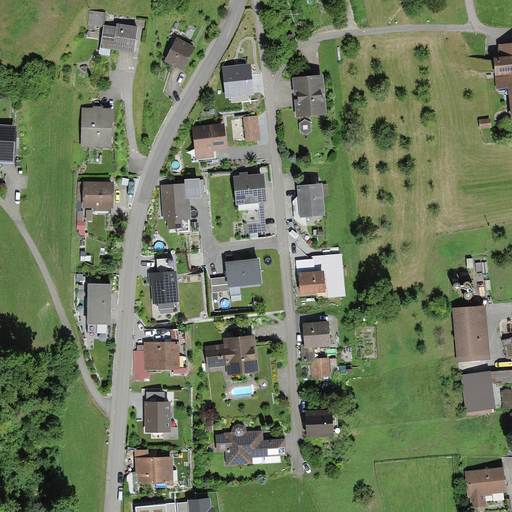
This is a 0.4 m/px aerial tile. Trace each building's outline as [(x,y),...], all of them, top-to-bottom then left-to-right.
[(104,14),(90,11),(88,25),(102,27),(104,14)] [(100,49),(133,55),(137,38),(138,29),(117,25),(116,29),(104,27),(100,49)] [(177,38),(165,62),(183,71),(195,47),(177,38)] [(511,124),(511,45),(497,47),(498,58),(493,59),(496,90),(508,89),(511,124)] [(251,65),(223,67),(225,97),(232,97),(232,102),(249,101),(248,95),(253,95),(252,83),(251,65)] [(292,80),(297,119),(327,116),(323,76),(292,80)] [(112,149),(112,139),(114,139),(115,111),(104,110),(104,108),(98,108),(93,108),(93,110),(83,110),(81,148),(112,149)] [(258,117),(243,119),(246,144),(261,142),(258,117)] [(490,119),(479,120),(480,130),(491,128),(490,119)] [(226,125),(193,128),(195,162),(214,160),(213,153),(228,152),(226,125)] [(0,177),(1,177),(1,164),(8,164),(14,164),(16,128),(0,126),(0,177)] [(258,204),(266,204),(264,176),(235,178),(237,207),(240,207),(242,223),(260,221),(258,204)] [(162,186),(165,222),(169,222),(169,231),(189,230),(189,222),(191,222),(190,202),(201,201),(201,197),(204,197),(204,182),(184,182),(185,186),(162,186)] [(109,211),(113,211),(114,185),(99,185),(83,184),(82,210),(94,211),(94,213),(109,214),(109,211)] [(306,218),(325,217),(322,185),(297,187),(298,194),(299,198),(293,202),(295,219),(302,226),(306,225),(306,218)] [(300,272),(302,292),(324,289),(321,267),(332,265),(330,254),(313,256),(315,270),(300,272)] [(172,256),(157,257),(158,271),(148,271),(149,285),(152,285),(153,301),(158,300),(159,307),(175,306),(174,299),(178,298),(176,267),(173,268),(172,256)] [(262,283),(259,259),(226,262),(228,277),(212,278),(213,292),(230,290),(230,287),(262,283)] [(112,280),(88,280),(88,334),(99,334),(99,321),(112,321),(112,305),(112,280)] [(458,358),(489,356),(485,302),(454,304),(458,358)] [(328,343),(327,321),(305,323),(306,347),(301,347),(302,361),(312,361),(311,344),(328,343)] [(230,374),(258,372),(254,336),(225,339),(226,345),(208,347),(209,366),(229,365),(230,374)] [(144,344),(137,344),(137,350),(134,350),(134,381),(148,381),(148,366),(180,366),(180,339),(144,339),(144,344)] [(313,375),(329,375),(328,359),(312,360),(313,375)] [(511,367),(491,370),(493,383),(511,380),(511,367)] [(467,410),(496,407),(493,383),(491,370),(491,368),(461,372),(467,410)] [(511,388),(501,390),(503,408),(511,406),(511,388)] [(147,399),(145,399),(145,431),(172,430),(172,397),(164,397),(164,389),(147,389),(147,399)] [(309,431),(333,429),(331,407),(308,409),(309,431)] [(203,431),(211,431),(211,420),(203,421),(203,431)] [(226,449),(227,463),(253,461),(253,455),(288,453),(287,436),(264,437),(263,428),(247,429),(244,425),(239,422),(234,425),(232,431),(225,431),(226,434),(216,434),(217,450),(226,449)] [(138,481),(174,480),(173,453),(156,454),(156,449),(148,449),(148,447),(136,448),(136,470),(130,470),(127,474),(127,492),(139,491),(138,481)] [(490,503),(489,493),(506,490),(503,465),(466,470),(471,506),(490,503)] [(210,499),(189,501),(189,503),(178,504),(178,511),(214,511),(214,508),(211,508),(210,499)]
